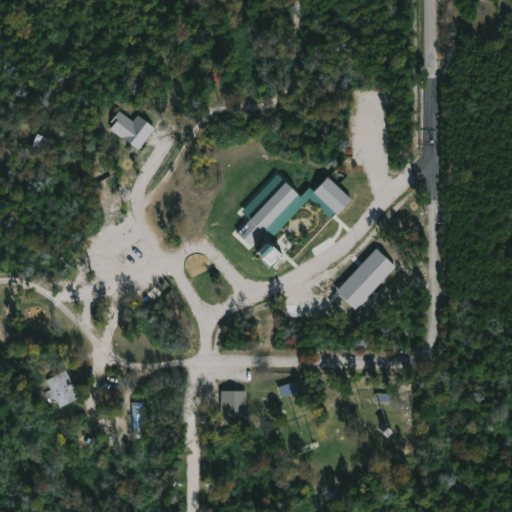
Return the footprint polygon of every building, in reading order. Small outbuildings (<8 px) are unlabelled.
[(133,121),(120,111),(108,127),(139,150),(155,127),(138,115),(133,121)] [(43,155),(50,138),(37,133),(31,150),(43,155)] [(284,180),(277,174),(241,211),(248,218),(284,180)] [(271,239),(309,197),(332,219),(351,199),(327,176),(314,191),(309,187),(300,196),(285,181),(236,233),(249,245),(263,231),(271,239)] [(396,266),(376,248),(336,291),(355,309),(396,266)] [(274,255),(270,258),(266,253),(262,256),(270,265),(278,259),(274,255)] [(155,285),(162,291),(163,290),(166,293),(164,295),(166,297),(149,312),(138,301),(155,285)] [(71,379),(81,397),(60,408),(52,392),(47,394),(45,391),(50,388),(45,380),(65,369),(71,379)] [(246,418),(221,418),(221,390),(247,390),(246,418)] [(143,401),(145,432),(134,433),(133,424),(129,424),(128,413),(132,413),(131,402),(143,401)]
